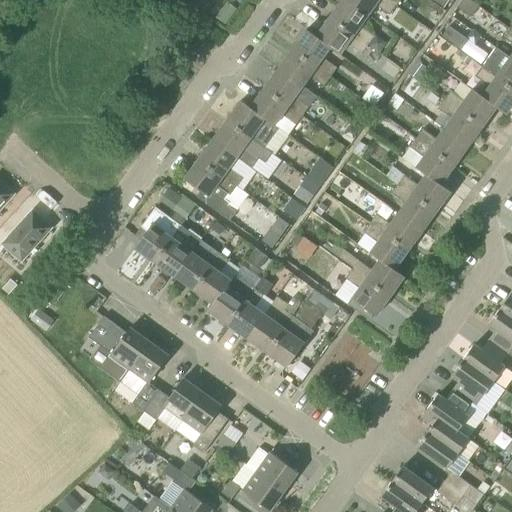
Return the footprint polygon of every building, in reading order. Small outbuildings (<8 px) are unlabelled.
[(205,14),(211,5),(204,0),(199,0),(195,6),(205,14)] [(342,0),(341,2),(330,18),(369,45),(375,36),(361,26),(369,15),(346,0),(342,0)] [(388,0),(346,0),(369,15),(376,5),(390,15),(396,6),(388,0)] [(470,0),(462,0),(457,8),(471,18),(479,6),(470,0)] [(316,36),(316,37),(330,48),(340,55),(341,54),(348,44),(362,54),(368,45),(330,18),(316,36)] [(307,29),(292,49),(331,77),(337,68),(323,58),(330,48),(316,37),(316,36),(307,29)] [(369,45),(368,45),(379,53),(386,44),(375,36),(369,45)] [(489,58),(482,68),(511,89),(511,59),(510,58),(496,48),(489,58)] [(331,77),(292,49),(278,69),(303,87),(310,76),(324,86),(331,77)] [(451,58),(467,72),(474,63),(458,49),(451,58)] [(387,62),(382,70),(393,78),(399,70),(387,62)] [(419,62),(410,74),(418,80),(427,67),(419,62)] [(482,97),(496,108),(506,115),(511,106),(511,89),(482,68),(476,76),(490,86),(482,97)] [(278,69),(264,88),(303,116),(309,107),(295,97),(303,87),(278,69)] [(372,86),(362,99),(374,108),(383,94),(372,86)] [(265,119),(289,136),(303,116),(264,88),(251,107),(265,119)] [(496,108),(482,97),(472,90),(465,100),(451,90),(444,100),(483,127),(496,108)] [(241,100),(227,121),(273,154),(275,155),(289,136),(265,119),(251,107),(241,100)] [(444,129),(469,146),(483,127),(444,100),(438,108),(452,118),(444,129)] [(227,121),(213,140),(238,158),(255,170),(263,160),(271,166),(277,157),(275,155),(273,154),(227,121)] [(351,125),(348,129),(349,136),(353,139),(359,130),(351,125)] [(417,138),(455,166),(469,146),(444,129),(437,139),(423,129),(417,138)] [(424,157),(417,167),(441,185),(455,166),(417,138),(410,147),(424,157)] [(213,140),(199,159),(237,187),(244,178),(231,169),(238,158),(213,140)] [(200,191),(198,197),(230,220),(248,195),(237,187),(199,159),(184,179),(200,191)] [(327,172),(314,163),(307,173),(320,182),(327,172)] [(393,167),(387,175),(399,184),(405,175),(393,167)] [(405,175),(399,184),(437,211),(451,192),(441,185),(427,174),(419,185),(405,175)] [(0,177),(0,209),(16,191),(0,177)] [(399,213),(423,231),(437,211),(399,184),(392,193),(406,203),(399,213)] [(311,186),(305,196),(311,200),(317,190),(311,186)] [(168,187),(162,196),(175,206),(182,196),(168,187)] [(292,196),(284,207),(298,217),(306,206),(292,196)] [(183,199),(179,204),(179,213),(186,218),(194,208),(183,199)] [(322,202),(316,209),(321,212),(326,205),(322,202)] [(4,241),(24,258),(54,224),(34,207),(4,241)] [(141,240),(135,248),(155,263),(182,226),(171,218),(156,207),(141,227),(135,236),(141,240)] [(371,223),(409,250),(423,231),(399,213),(391,224),(377,214),(371,223)] [(278,216),(267,232),(279,240),(290,225),(278,216)] [(215,222),(210,229),(219,236),(224,228),(215,222)] [(371,223),(364,232),(365,233),(378,242),(371,252),(380,259),(395,270),(409,250),(371,223)] [(172,275),(175,277),(200,242),(201,240),(182,226),(155,263),(163,268),(162,270),(162,273),(167,276),(170,276),(171,274),(172,275)] [(296,247),(303,237),(297,233),(290,243),(296,247)] [(296,247),(297,248),(310,257),(317,246),(303,237),(296,247)] [(194,291),(220,254),(201,240),(200,242),(175,277),(194,291)] [(268,257),(256,248),(247,262),(259,270),(268,257)] [(405,277),(395,270),(380,259),(372,270),(343,249),(337,257),(353,268),(352,269),(390,297),(405,277)] [(220,254),(194,291),(213,304),(214,305),(227,287),(231,282),(220,274),(230,261),(226,258),(220,254)] [(359,288),(352,299),(376,317),(390,297),(352,269),(346,278),(359,288)] [(213,304),(208,311),(223,321),(228,325),(255,288),(251,286),(246,282),(236,275),(235,277),(232,281),(231,282),(227,287),(214,305),(213,304)] [(262,277),(258,285),(267,291),(272,283),(263,277),(262,277)] [(11,278),(2,288),(8,293),(17,283),(11,278)] [(255,288),(228,325),(248,339),(266,315),(255,307),(264,295),(255,288)] [(314,289),(303,304),(294,317),(303,323),(309,328),(329,301),(314,289)] [(511,295),(510,295),(500,310),(511,318),(511,295)] [(266,315),(248,339),(268,353),(294,317),(303,304),(293,297),(291,301),(288,305),(278,297),(274,303),(266,315)] [(37,308),(29,319),(46,331),(54,320),(37,308)] [(511,318),(500,310),(489,325),(496,330),(489,340),(508,354),(511,356),(511,318)] [(89,358),(122,382),(130,370),(130,369),(150,342),(130,328),(126,333),(104,317),(90,337),(99,343),(89,358)] [(287,367),(291,362),(305,343),(314,331),(294,317),(268,353),(287,367)] [(464,360),(494,382),(505,367),(501,364),(508,354),(489,340),(482,350),(474,344),(464,360)] [(133,402),(145,411),(159,391),(149,383),(169,356),(150,342),(130,369),(130,370),(122,382),(121,382),(138,395),(133,402)] [(464,360),(453,375),(460,380),(453,390),(472,404),(479,394),(483,397),(490,387),(494,382),(464,360)] [(183,378),(169,398),(159,391),(145,411),(156,420),(157,418),(175,431),(203,392),(183,378)] [(472,404),(453,390),(446,400),(438,394),(427,409),(435,415),(438,417),(458,432),(469,416),(465,413),(472,404)] [(203,392),(182,421),(201,434),(194,445),(193,445),(204,453),(217,435),(229,419),(218,412),(222,406),(203,392)] [(430,422),(435,415),(427,409),(422,417),(430,422)] [(438,417),(428,432),(458,454),(469,440),(469,439),(458,432),(438,417)] [(458,454),(428,432),(417,447),(447,469),(458,454)] [(236,444),(224,436),(217,445),(229,453),(236,444)] [(256,472),(284,492),(298,472),(270,453),(269,454),(259,447),(247,465),(256,472)] [(499,462),(494,469),(499,473),(504,466),(499,462)] [(105,463),(98,472),(105,477),(111,477),(115,471),(105,463)] [(392,481),(422,503),(433,488),(403,466),(392,481)] [(185,489),(185,490),(181,487),(188,477),(180,471),(159,500),(156,498),(175,511),(210,511),(213,509),(185,489)] [(452,471),(444,481),(464,496),(477,505),(484,495),(471,485),(452,471)] [(256,472),(243,491),(270,511),(284,492),(256,472)] [(232,500),(240,489),(241,488),(232,481),(231,480),(222,493),(232,500)] [(392,511),(416,511),(422,503),(392,481),(381,497),(396,507),(392,511)] [(464,496),(444,481),(437,492),(456,506),(464,496)] [(69,495),(58,507),(62,511),(70,511),(78,505),(69,495)] [(175,511),(156,498),(146,511),(175,511)]
